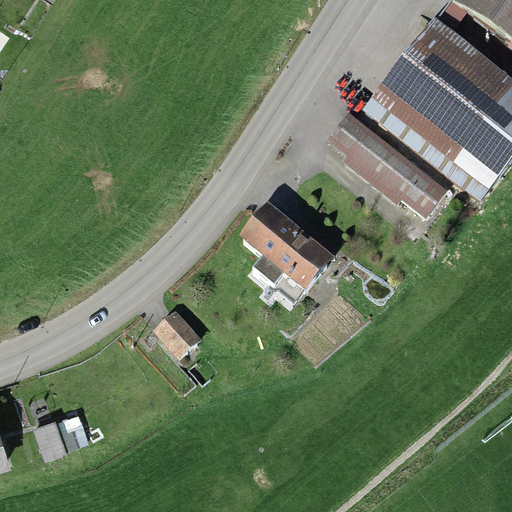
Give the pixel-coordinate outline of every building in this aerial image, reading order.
[(511,0),(456,0),(449,11),(511,55),(511,0)] [(511,99),(433,36),(373,111),(488,202),(511,172),(511,99)] [(267,226),(239,257),(303,312),(330,281),(267,226)] [(197,357),(171,326),(150,344),(176,375),(197,357)] [(49,427),(31,435),(41,460),(59,453),(49,427)]
